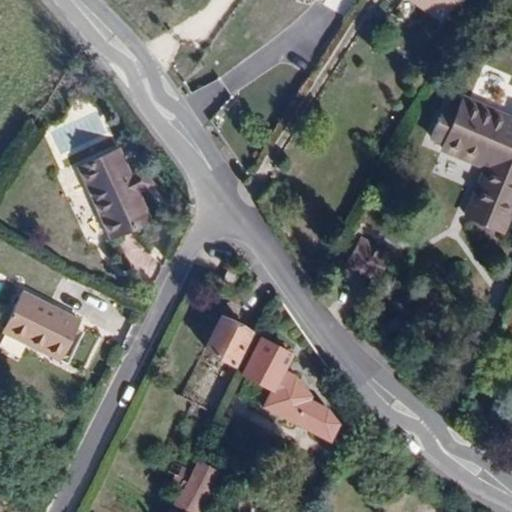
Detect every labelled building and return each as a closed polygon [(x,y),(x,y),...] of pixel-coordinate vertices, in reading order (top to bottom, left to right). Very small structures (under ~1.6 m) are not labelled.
[(412,0),(440,19),(452,0),(412,0)] [(500,232),(511,203),(511,118),(467,99),(456,124),(451,122),(440,147),(483,168),(463,214),(500,232)] [(150,219),(137,191),(130,175),(119,151),(79,168),(110,237),(150,219)] [(151,184),(140,171),(130,175),(137,191),(151,184)] [(157,277),(142,233),(118,242),(134,285),(157,277)] [(375,280),(389,253),(359,236),(343,262),(375,280)] [(229,280),(234,269),(223,263),(217,274),(229,280)] [(60,360),(80,322),(21,291),(1,329),(60,360)] [(233,364),(250,331),(221,315),(205,346),(211,349),(212,353),(233,364)] [(310,394),(293,376),(283,370),(292,354),(260,336),(240,373),(270,389),(263,404),(296,422),(308,398),(310,394)] [(340,423),(327,407),(308,398),(296,422),(331,439),(340,423)] [(178,485),(187,468),(173,461),(164,478),(178,485)] [(202,506),(213,485),(210,484),(216,471),(199,462),(184,490),(182,489),(175,502),(193,511),(195,511),(199,505),(202,506)]
